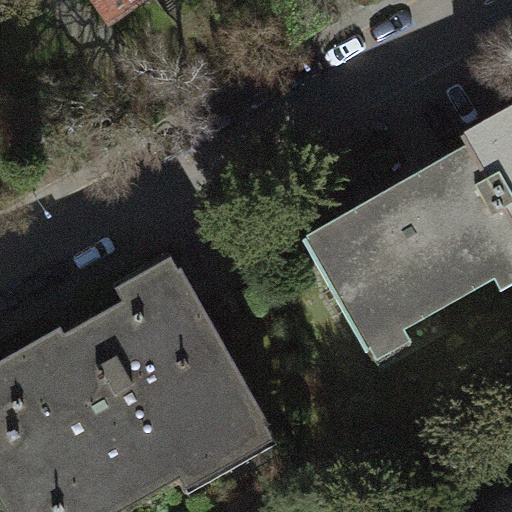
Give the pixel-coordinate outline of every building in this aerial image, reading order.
[(96,0),(108,15),(129,0),(96,0)] [(511,115),(466,141),(471,149),(511,221),(511,115)] [(511,221),(471,149),(303,244),(362,348),(511,263),(511,221)] [(59,327),(0,360),(0,504),(4,511),(116,511),(269,425),(179,268),(63,334),(59,327)] [(486,511),(511,511),(511,493),(507,493),(487,507),(486,511)]
